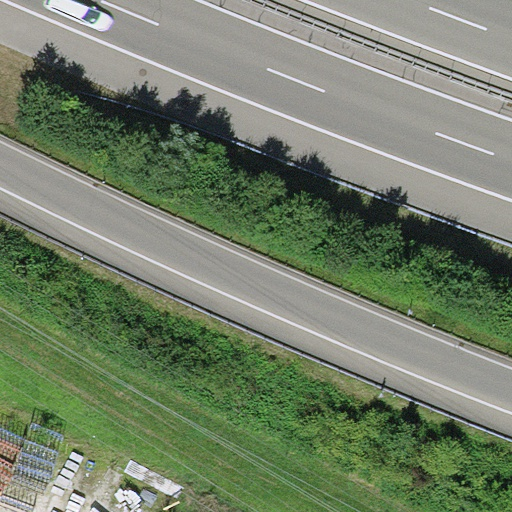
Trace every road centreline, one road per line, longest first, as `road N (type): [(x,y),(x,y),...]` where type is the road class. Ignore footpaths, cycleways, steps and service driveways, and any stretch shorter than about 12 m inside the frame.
road 1 (motorway): [(0,169),(233,280),(511,394)]
road 2 (motorway): [(96,0),(511,159)]
